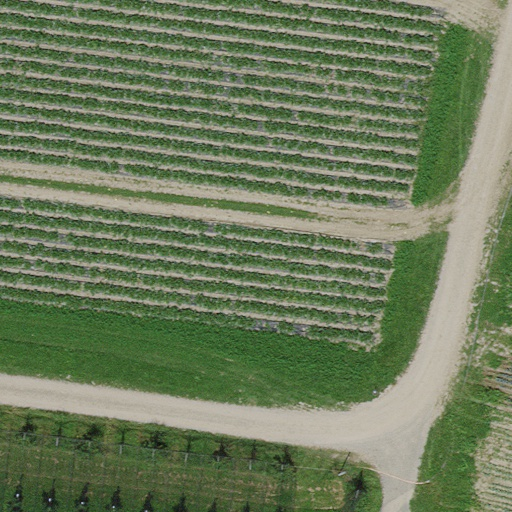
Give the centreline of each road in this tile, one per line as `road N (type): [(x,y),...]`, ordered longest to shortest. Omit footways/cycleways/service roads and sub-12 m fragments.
road 1 (track): [(406,454),(511,55)]
road 2 (track): [(406,454),(0,400)]
